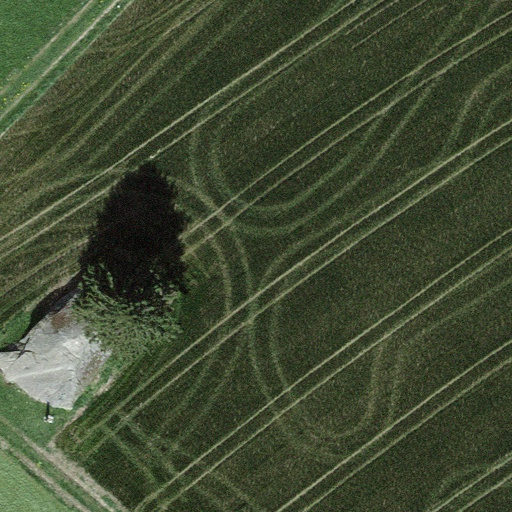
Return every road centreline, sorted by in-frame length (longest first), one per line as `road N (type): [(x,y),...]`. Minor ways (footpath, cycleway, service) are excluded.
road 1 (track): [(110,0),(0,111)]
road 2 (track): [(0,427),(103,511)]
